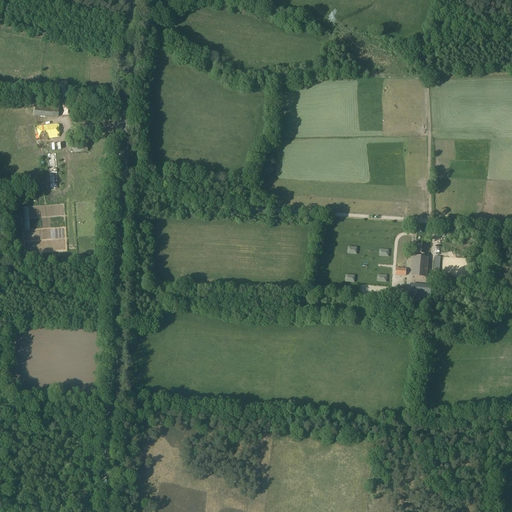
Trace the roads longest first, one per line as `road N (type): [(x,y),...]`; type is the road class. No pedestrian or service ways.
road 1 (track): [(440,0),(424,43),(430,222),(176,206),(127,187)]
road 2 (primary): [(107,511),(126,0)]
road 3 (unknown): [(414,220),(408,290),(395,288),(397,237)]
road 4 (track): [(125,102),(0,96)]
